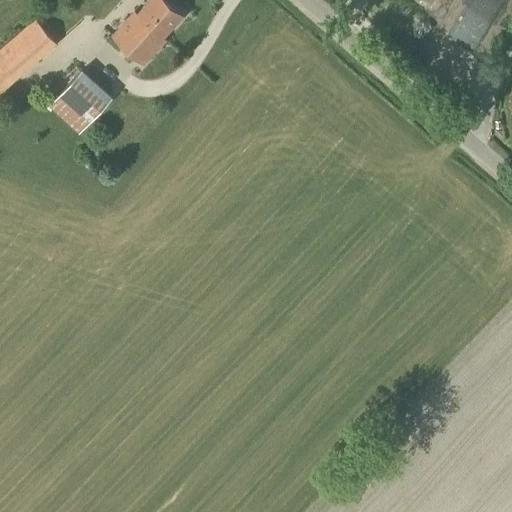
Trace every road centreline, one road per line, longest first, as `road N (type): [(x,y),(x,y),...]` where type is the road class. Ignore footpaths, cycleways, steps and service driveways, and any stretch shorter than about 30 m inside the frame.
road 1 (unclassified): [(511,179),(304,0)]
road 2 (unknown): [(240,0),(202,63),(175,89),(140,88),(87,39)]
